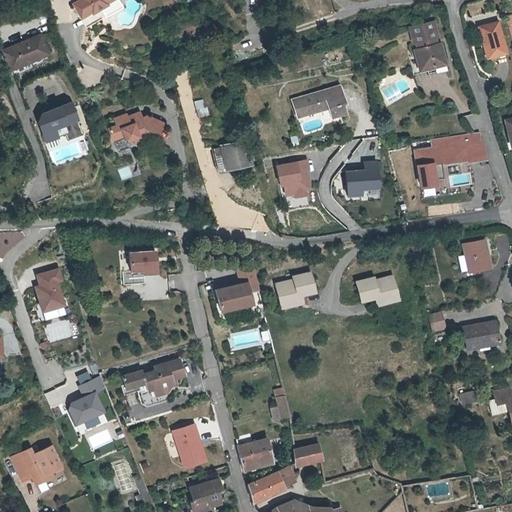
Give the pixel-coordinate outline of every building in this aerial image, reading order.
[(78,0),(70,5),(79,19),(85,29),(121,8),(117,0),(78,0)] [(406,47),(411,66),(431,61),(432,63),(444,60),(437,34),(433,35),(432,30),(434,29),(430,13),(406,20),(410,36),(412,36),(415,45),(406,47)] [(176,40),(201,34),(197,18),(172,25),(176,40)] [(506,52),(498,22),(477,27),(485,58),(506,52)] [(47,55),(39,37),(0,54),(8,72),(47,55)] [(431,61),(411,66),(413,74),(445,66),(444,60),(432,63),(431,61)] [(341,102),(343,101),(338,85),(291,99),(296,115),(327,106),(330,115),(343,111),(341,102)] [(196,113),(206,111),(204,98),(193,100),(196,113)] [(68,103),(37,114),(33,126),(41,144),(55,139),(52,131),(76,122),(68,103)] [(159,122),(144,116),(139,117),(134,119),(132,114),(125,117),(124,114),(112,119),(115,127),(107,130),(112,142),(122,138),(124,141),(130,138),(132,143),(138,140),(136,136),(139,135),(146,137),(152,140),(159,122)] [(136,136),(138,140),(143,141),(148,143),(146,137),(139,135),(136,136)] [(122,138),(112,142),(117,147),(124,141),(122,138)] [(217,171),(249,163),(244,140),(211,148),(217,171)] [(481,141),(431,149),(431,146),(415,149),(420,185),(435,183),(432,163),(466,158),(467,160),(483,157),(481,141)] [(304,161),(273,167),(276,188),(281,187),(283,198),(307,194),(306,190),(309,186),(304,161)] [(376,169),(342,172),(344,197),(361,196),(360,190),(378,189),(376,169)] [(490,267),(486,240),(463,243),(467,271),(490,267)] [(147,269),(161,268),(159,245),(133,247),(134,265),(134,266),(147,265),(147,269)] [(258,288),(252,264),(236,268),(239,283),(214,289),(218,309),(244,303),(241,292),(258,288)] [(37,284),(34,285),(41,311),(67,304),(57,267),(34,273),(37,284)] [(297,293),(301,293),(315,290),(312,271),(293,274),(294,278),(277,282),(280,300),(298,297),(297,293)] [(380,297),(398,293),(394,275),(376,279),(375,276),(357,279),(362,299),(375,296),(376,295),(380,294),(380,297)] [(303,301),(301,293),(297,293),(298,297),(280,300),(281,306),(303,301)] [(400,299),(398,293),(380,297),(380,294),(376,295),(375,296),(377,304),(400,299)] [(445,326),(441,310),(428,314),(432,330),(445,326)] [(498,340),(493,317),(460,323),(464,346),(498,340)] [(127,393),(147,387),(147,390),(153,388),(155,394),(167,390),(173,379),(172,377),(185,374),(179,358),(154,365),(155,369),(142,373),(141,369),(121,375),(127,393)] [(99,375),(77,384),(82,395),(65,402),(74,423),(105,411),(97,392),(105,388),(99,375)] [(273,389),(278,410),(273,410),(275,419),(288,416),(281,387),(273,389)] [(511,421),(511,396),(511,397),(508,387),(493,391),(494,398),(487,400),(491,413),(507,409),(510,422),(511,421)] [(478,399),(475,390),(461,393),(463,403),(478,399)] [(184,467),(205,461),(194,424),(173,430),(184,467)] [(258,454),(269,451),(266,438),(236,445),(242,469),(260,465),(258,454)] [(20,450),(26,466),(31,475),(33,480),(44,475),(45,478),(52,475),(51,470),(54,468),(61,465),(51,443),(32,452),(31,446),(20,450)] [(296,463),(319,459),(316,444),(293,450),(296,463)] [(26,466),(20,450),(11,455),(22,480),(31,475),(26,466)] [(272,462),(269,451),(258,454),(260,465),(272,462)] [(131,482),(136,494),(147,489),(144,481),(135,460),(129,462),(135,480),(131,482)] [(294,480),(287,465),(246,484),(250,501),(294,480)] [(44,475),(33,480),(34,483),(45,478),(44,475)] [(218,478),(189,487),(193,500),(190,501),(193,511),(197,511),(206,509),(205,507),(220,501),(217,491),(222,489),(218,478)] [(330,511),(330,510),(330,508),(311,508),(293,498),(271,509),(272,510),(269,511),(330,511)]
